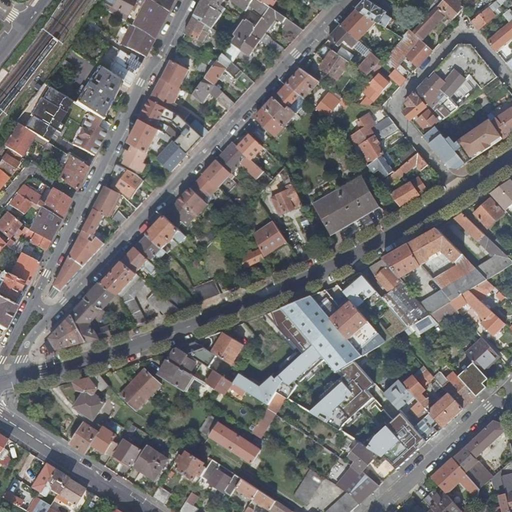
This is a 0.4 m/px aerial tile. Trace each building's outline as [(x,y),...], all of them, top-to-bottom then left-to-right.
[(132,25),(136,27),(154,39),(169,11),(151,0),(115,0),(112,7),(102,2),(101,5),(126,21),(135,2),(142,6),(132,25)] [(151,0),(169,11),(174,0),(151,0)] [(233,43),(242,49),(253,35),(271,8),(259,0),(202,0),(194,16),(207,24),(213,29),(226,9),(222,5),(225,1),(228,3),(229,0),(230,0),(246,11),(251,6),(263,15),(255,25),(248,20),(247,23),(243,20),(234,32),(239,35),(233,43)] [(259,0),(271,8),(272,9),(277,1),(275,0),(259,0)] [(374,5),(366,0),(365,0),(357,9),(386,28),(389,30),(391,26),(388,24),(392,18),(388,16),(389,14),(387,12),(387,13),(374,5)] [(447,15),(453,20),(465,7),(459,1),(460,0),(446,0),(439,8),(447,15)] [(438,6),(434,2),(424,14),(427,17),(438,6)] [(414,33),(423,41),(447,15),(439,8),(438,6),(427,17),(414,33)] [(283,28),(297,38),(303,31),(272,9),(271,8),(253,35),(261,41),(266,34),(277,19),(283,23),(283,24),(285,25),(283,28)] [(472,22),(479,30),(496,17),(489,8),(472,22)] [(386,28),(357,9),(343,25),(354,35),(360,40),(373,26),(383,32),(386,28)] [(194,16),(185,33),(203,43),(208,33),(204,30),(207,24),(194,16)] [(511,22),(511,23),(489,42),(495,50),(497,53),(511,40),(511,22)] [(354,35),(343,25),(330,39),(340,46),(350,36),(352,37),(354,35)] [(154,39),(136,27),(126,47),(146,56),(154,39)] [(411,30),(404,38),(396,48),(386,60),(397,69),(408,79),(413,74),(402,64),(407,57),(419,67),(433,51),(423,41),(414,33),(411,30)] [(263,42),(267,45),(271,39),(272,38),(266,34),(261,41),(263,42)] [(242,49),(242,50),(250,56),(260,43),(262,44),(263,42),(261,41),(253,35),(242,49)] [(267,45),(281,55),(286,50),(271,39),(267,45)] [(369,48),(360,40),(355,45),(365,53),(369,48)] [(224,53),(233,62),(242,50),(242,49),(233,43),(232,42),(224,53)] [(434,109),(445,121),(464,106),(482,91),(499,78),(473,45),(460,45),(436,71),(417,92),(434,109)] [(101,65),(100,67),(122,81),(130,86),(142,64),(120,50),(115,61),(109,70),(108,69),(101,65)] [(351,63),(333,50),(323,65),(324,66),(322,68),(339,79),(351,63)] [(208,52),(202,60),(214,66),(219,59),(208,52)] [(374,52),(360,69),(369,75),(382,60),(374,52)] [(208,76),(206,78),(215,85),(220,79),(223,75),(226,70),(248,90),(255,82),(233,62),(224,53),(219,59),(214,66),(208,76)] [(76,103),(91,113),(102,120),(112,100),(122,81),(100,67),(81,56),(66,80),(74,85),(73,88),(75,90),(81,94),(76,103)] [(199,78),(204,81),(206,78),(208,76),(206,75),(211,66),(195,58),(191,67),(202,73),(199,78)] [(172,60),(162,78),(177,86),(180,87),(186,76),(189,78),(191,75),(187,73),(189,70),(172,60)] [(320,82),(302,69),(288,84),(301,95),(305,98),(320,82)] [(408,79),(397,69),(391,76),(402,86),(408,79)] [(369,97),(362,105),(370,106),(390,84),(380,75),(371,84),(370,84),(363,92),(369,97)] [(162,78),(151,100),(180,115),(185,120),(190,113),(170,101),(177,86),(162,78)] [(212,95),(229,110),(235,104),(215,85),(206,78),(204,81),(194,95),(203,103),(208,95),(210,97),(212,95)] [(301,95),(288,84),(266,108),(285,126),(297,113),(291,107),(301,95)] [(339,103),(340,101),(330,93),(328,95),(339,103)] [(410,108),(405,112),(412,120),(427,108),(416,93),(407,103),(410,108)] [(328,95),(318,109),(327,117),(339,103),(328,95)] [(350,103),(342,97),(340,101),(347,106),(350,103)] [(176,143),(189,154),(204,138),(192,127),(185,120),(180,115),(151,100),(141,120),(156,129),(162,117),(174,122),(185,133),(176,143)] [(27,105),(19,122),(26,125),(34,109),(27,105)] [(285,126),(266,108),(257,117),(277,135),(285,126)] [(511,108),(500,117),(511,134),(511,133),(511,108)] [(428,132),(439,122),(429,112),(418,122),(428,132)] [(102,120),(91,113),(73,144),(94,155),(106,132),(98,127),(102,120)] [(390,118),(377,126),(369,115),(358,123),(363,130),(351,138),(357,147),(362,144),(395,123),(390,118)] [(459,142),(463,148),(473,161),(504,139),(490,119),(477,128),(479,131),(474,135),(472,132),(459,142)] [(110,125),(102,120),(98,127),(106,132),(110,125)] [(167,134),(156,129),(141,120),(129,143),(134,145),(149,153),(150,153),(160,134),(165,137),(163,139),(168,141),(171,138),(167,134)] [(192,127),(204,138),(209,131),(198,120),(192,127)] [(400,129),(395,123),(362,144),(368,152),(365,154),(367,157),(364,159),(369,166),(384,155),(385,154),(379,145),(381,144),(379,140),(384,139),(400,129)] [(4,147),(9,150),(9,149),(24,158),(26,156),(23,154),(35,135),(18,124),(4,147)] [(457,152),(437,127),(425,137),(452,169),(458,170),(473,161),(463,148),(457,152)] [(263,147),(251,135),(239,148),(252,160),(263,147)] [(52,145),(46,141),(39,152),(46,156),(52,145)] [(171,172),(189,154),(176,143),(174,141),(157,159),(171,172)] [(239,148),(233,142),(218,159),(232,173),(241,164),(257,179),(264,171),(252,160),(239,148)] [(362,144),(357,147),(356,148),(364,159),(367,157),(365,154),(368,152),(362,144)] [(55,147),(52,145),(46,156),(51,159),(57,148),(55,147)] [(144,163),(149,153),(134,145),(132,149),(129,148),(126,156),(128,157),(124,164),(140,171),(143,172),(147,165),(145,164),(145,163),(144,163)] [(408,163),(419,153),(414,147),(403,157),(408,163)] [(9,150),(0,162),(0,166),(11,174),(17,166),(19,167),(24,159),(9,150)] [(396,162),(388,152),(385,154),(384,155),(392,166),(396,162)] [(423,171),(429,166),(419,153),(408,163),(383,183),(387,189),(418,165),(423,171)] [(369,166),(374,172),(380,168),(384,173),(380,177),(383,181),(388,178),(387,177),(395,171),(392,166),(384,155),(369,166)] [(51,159),(46,156),(39,167),(48,172),(55,161),(51,159)] [(66,168),(82,178),(88,167),(72,157),(66,168)] [(232,173),(218,159),(204,174),(218,187),(228,176),(232,179),(235,176),(232,173)] [(117,165),(114,171),(123,176),(115,187),(132,198),(133,197),(144,182),(138,176),(117,165)] [(66,168),(60,180),(76,190),(82,178),(66,168)] [(303,205),(286,168),(280,173),(284,181),(285,181),(289,190),(272,198),(281,218),(284,217),(283,215),(303,205)] [(0,170),(0,186),(8,177),(0,170)] [(151,174),(144,182),(154,191),(161,184),(151,174)] [(218,187),(204,174),(191,188),(205,200),(215,189),(217,190),(219,188),(218,187)] [(235,176),(232,179),(250,196),(253,193),(235,176)] [(380,208),(362,177),(315,204),(333,236),(380,208)] [(392,194),(402,207),(425,193),(428,191),(420,178),(392,194)] [(511,190),(506,184),(491,194),(510,215),(511,214),(511,190)] [(41,208),(61,220),(71,201),(52,189),(44,205),(40,202),(42,197),(23,185),(16,193),(19,194),(38,206),(41,208)] [(94,209),(105,215),(109,217),(120,194),(106,187),(94,209)] [(205,200),(191,188),(179,201),(194,216),(197,218),(210,205),(204,200),(205,200)] [(35,208),(38,206),(19,194),(10,205),(17,210),(17,212),(23,216),(31,206),(35,208)] [(489,228),(505,213),(491,199),(476,214),(489,228)] [(194,216),(179,201),(165,216),(181,231),(182,229),(180,226),(189,216),(191,218),(194,216)] [(41,208),(29,230),(50,240),(61,220),(41,208)] [(95,235),(98,237),(102,241),(106,238),(101,234),(97,232),(105,215),(94,209),(84,229),(93,234),(95,235)] [(113,220),(120,227),(128,219),(121,210),(113,220)] [(12,233),(18,238),(19,235),(21,232),(17,229),(21,224),(7,213),(0,221),(0,230),(9,238),(12,233)] [(463,213),(454,218),(479,242),(482,239),(486,235),(463,213)] [(181,231),(165,216),(148,234),(163,249),(166,246),(175,237),(182,243),(187,237),(181,231)] [(255,236),(265,256),(274,250),(276,253),(289,244),(275,223),(255,236)] [(29,230),(24,227),(22,230),(21,232),(19,235),(24,238),(31,242),(30,243),(45,250),(50,240),(29,230)] [(102,241),(98,237),(95,240),(91,237),(93,234),(84,229),(70,256),(84,266),(105,244),(102,241)] [(438,229),(410,245),(422,266),(438,256),(436,254),(443,250),(456,263),(463,255),(438,229)] [(163,249),(148,234),(135,248),(153,264),(159,258),(161,260),(167,253),(163,249)] [(18,238),(16,241),(11,249),(16,251),(21,254),(29,257),(31,253),(19,247),(24,238),(19,235),(18,238)] [(7,245),(11,249),(16,241),(14,239),(13,241),(10,240),(8,243),(7,245)] [(477,269),(478,270),(488,281),(511,265),(511,259),(510,258),(506,253),(496,244),(492,247),(494,250),(493,250),(497,257),(477,269)] [(293,249),(301,262),(308,259),(305,255),(306,254),(299,245),(293,249)] [(410,245),(385,259),(401,278),(422,266),(410,245)] [(153,264),(135,248),(122,262),(136,274),(141,268),(143,270),(145,268),(152,275),(158,269),(153,264)] [(241,270),(265,259),(261,250),(254,253),(252,251),(248,253),(249,255),(237,261),(241,270)] [(21,254),(9,276),(27,285),(39,262),(29,257),(21,254)] [(84,266),(70,256),(55,285),(62,290),(84,266)] [(397,289),(383,298),(391,308),(396,314),(409,328),(412,326),(431,315),(404,284),(405,283),(401,278),(385,259),(370,268),(391,292),(395,288),(397,289)] [(136,274),(122,262),(102,284),(117,294),(119,295),(124,304),(130,301),(122,293),(136,277),(138,279),(140,277),(136,274)] [(158,269),(152,275),(155,278),(161,271),(158,269)] [(478,270),(443,290),(453,302),(470,291),(488,281),(478,270)] [(0,299),(16,307),(27,285),(9,276),(2,272),(0,275),(0,281),(1,282),(0,284),(0,299)] [(377,291),(361,273),(347,280),(353,287),(347,291),(360,305),(377,291)] [(145,281),(140,277),(138,279),(136,277),(122,293),(130,301),(134,298),(135,299),(137,294),(147,283),(145,281)] [(194,288),(201,302),(217,297),(221,295),(214,280),(194,288)] [(470,291),(481,301),(495,287),(488,281),(470,291)] [(117,294),(102,284),(87,300),(103,310),(105,308),(115,296),(117,294)] [(54,299),(62,290),(55,285),(50,295),(54,299)] [(341,308),(327,290),(312,296),(362,356),(365,355),(375,349),(386,342),(374,328),(369,321),(358,309),(350,301),(341,308)] [(443,290),(423,303),(433,314),(451,303),(453,302),(443,290)] [(149,299),(166,316),(179,310),(168,301),(156,291),(149,299)] [(360,305),(347,291),(345,293),(350,301),(358,309),(360,305)] [(470,291),(453,302),(451,303),(458,310),(470,303),(487,319),(485,321),(483,319),(482,321),(495,335),(507,324),(481,301),(470,291)] [(506,297),(500,292),(497,295),(503,300),(506,297)] [(168,301),(179,310),(191,306),(174,293),(168,301)] [(117,298),(115,296),(105,308),(107,309),(117,298)] [(312,296),(283,308),(315,346),(326,359),(329,362),(337,372),(339,370),(355,361),(362,356),(312,296)] [(134,298),(130,301),(124,304),(135,327),(146,323),(135,299),(134,298)] [(0,327),(4,329),(16,307),(0,299),(0,327)] [(103,310),(87,300),(73,316),(87,342),(105,337),(111,335),(108,327),(99,331),(99,333),(96,334),(90,324),(103,310)] [(451,303),(433,314),(431,315),(440,325),(450,335),(452,333),(441,320),(458,310),(451,303)] [(240,375),(234,383),(246,391),(269,405),(277,392),(285,397),(288,398),(296,385),(293,382),(298,378),(301,381),(326,359),(315,346),(283,308),(267,315),(290,341),(291,340),(304,355),(275,380),(273,376),(260,387),(240,375)] [(401,333),(405,331),(409,328),(396,314),(391,308),(385,313),(395,324),(386,332),(380,324),(374,328),(386,342),(388,341),(391,339),(397,336),(401,333)] [(437,326),(440,325),(431,315),(412,326),(417,331),(420,335),(436,325),(437,326)] [(87,342),(73,316),(51,339),(58,349),(87,342)] [(410,337),(417,331),(412,326),(409,328),(405,331),(410,337)] [(225,333),(213,352),(221,357),(235,366),(237,363),(234,362),(244,345),(225,333)] [(424,339),(430,346),(434,342),(428,335),(424,339)] [(475,363),(482,371),(489,365),(490,366),(501,357),(484,339),(467,354),(475,363)] [(388,341),(386,342),(375,349),(379,354),(391,347),(388,341)] [(179,349),(189,355),(213,370),(221,357),(213,352),(196,342),(179,349)] [(175,350),(169,360),(190,374),(196,363),(188,358),(189,355),(179,349),(175,350)] [(362,356),(355,361),(362,368),(371,362),(365,355),(362,356)] [(169,360),(160,374),(186,391),(195,376),(194,376),(190,374),(169,360)] [(362,368),(355,361),(339,370),(344,376),(320,397),(323,401),(310,412),(341,431),(345,423),(373,398),(367,391),(376,383),(362,368)] [(489,379),(475,363),(459,377),(477,397),(487,387),(484,384),(489,379)] [(420,402),(443,428),(464,409),(450,394),(432,410),(429,406),(432,403),(428,398),(427,399),(422,394),(426,390),(426,389),(427,388),(426,386),(435,377),(425,366),(404,384),(415,396),(420,402)] [(145,369),(133,382),(149,398),(161,385),(145,369)] [(234,383),(215,371),(207,384),(216,389),(218,386),(227,391),(230,387),(243,395),(246,391),(234,383)] [(441,372),(435,377),(464,409),(477,397),(454,372),(447,379),(441,372)] [(90,379),(98,389),(102,392),(109,386),(100,376),(90,379)] [(97,391),(98,389),(90,379),(74,383),(78,392),(84,393),(75,408),(94,420),(105,403),(102,401),(105,397),(97,391)] [(386,394),(400,410),(415,396),(404,384),(400,381),(386,394)] [(444,387),(438,381),(432,386),(438,392),(444,387)] [(149,398),(133,382),(121,395),(138,410),(149,398)] [(442,396),(447,391),(444,387),(438,392),(442,396)] [(270,421),(285,397),(277,392),(269,405),(262,416),(270,421)] [(416,427),(429,441),(443,428),(420,402),(412,409),(423,420),(416,427)] [(374,438),(369,448),(376,452),(389,460),(390,461),(398,470),(429,441),(416,427),(402,412),(374,438)] [(201,430),(210,437),(219,423),(220,421),(211,415),(201,430)] [(260,438),(270,421),(262,416),(252,433),(260,438)] [(495,422),(466,448),(476,459),(479,457),(508,430),(507,426),(495,422)] [(210,437),(231,450),(241,436),(219,423),(210,437)] [(85,424),(72,444),(87,454),(93,445),(100,433),(95,430),(85,424)] [(99,424),(95,430),(100,433),(104,427),(99,424)] [(117,435),(104,427),(100,433),(93,445),(106,453),(117,435)] [(8,441),(0,435),(0,460),(2,462),(9,452),(3,448),(8,441)] [(241,436),(231,450),(252,464),(262,450),(241,436)] [(352,495),(360,504),(381,485),(364,472),(367,468),(384,483),(398,470),(390,461),(389,460),(376,471),(369,465),(376,457),(374,455),(376,452),(369,448),(349,436),(342,447),(347,450),(349,448),(355,451),(351,457),(356,462),(353,467),(354,467),(348,474),(351,476),(342,486),(340,484),(338,486),(348,493),(352,495)] [(132,467),(142,451),(126,440),(115,456),(132,467)] [(169,459),(148,446),(135,467),(156,480),(169,459)] [(476,459),(466,448),(454,459),(467,473),(478,462),(476,459)] [(501,472),(511,462),(511,450),(488,471),(479,462),(478,462),(467,473),(481,489),(501,472)] [(202,477),(207,469),(203,466),(205,463),(188,452),(185,458),(181,456),(178,461),(181,463),(178,469),(194,480),(198,474),(202,477)] [(467,473),(454,459),(434,478),(440,485),(447,492),(456,502),(459,500),(451,491),(461,482),(478,499),(481,489),(467,473)] [(237,488),(243,479),(236,475),(233,479),(218,469),(221,465),(213,460),(207,469),(202,477),(209,481),(209,483),(224,493),(225,492),(232,496),(237,488)] [(511,471),(511,462),(501,472),(503,481),(506,494),(511,492),(511,471)] [(58,495),(68,478),(45,464),(31,487),(46,496),(50,489),(58,495)] [(325,478),(311,469),(295,495),(308,504),(325,478)] [(348,474),(340,484),(342,486),(351,476),(348,474)] [(68,478),(58,495),(75,505),(85,489),(68,478)] [(254,499),(260,490),(243,479),(237,488),(254,499)] [(497,497),(501,496),(506,494),(503,481),(493,484),(497,497)] [(172,494),(161,487),(154,498),(165,506),(172,494)] [(430,494),(446,511),(460,511),(463,510),(456,502),(447,492),(442,497),(435,489),(430,494)] [(270,510),(276,501),(260,490),(254,499),(270,510)] [(6,492),(3,497),(10,501),(13,497),(6,492)] [(199,497),(192,492),(180,511),(197,511),(199,510),(193,506),(199,497)] [(504,511),(511,511),(511,492),(506,494),(501,496),(504,511)] [(327,511),(351,511),(360,504),(352,495),(348,493),(327,511)] [(434,509),(430,511),(446,511),(430,494),(425,499),(434,509)] [(496,497),(499,511),(504,511),(501,496),(497,497),(496,497)] [(28,511),(46,511),(48,509),(51,505),(41,500),(37,507),(34,505),(27,511),(28,511)] [(291,511),(292,511),(276,501),(270,510),(269,511),(291,511)]
